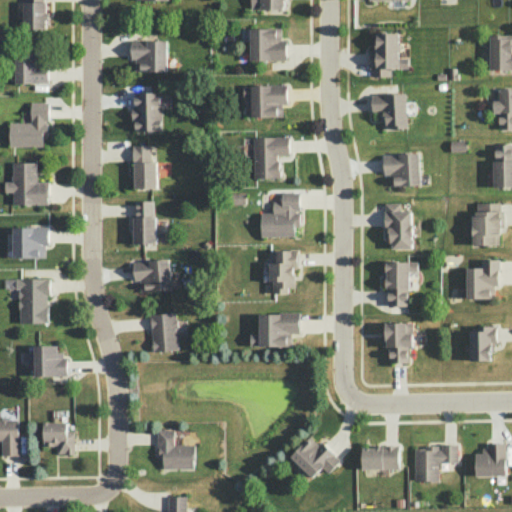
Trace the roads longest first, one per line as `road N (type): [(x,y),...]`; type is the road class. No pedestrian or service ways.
road 1 (residential): [(111,485),(114,376),(90,294),(89,0)]
road 2 (residential): [(329,0),(332,137),(342,180),(343,386),(353,404)]
road 3 (residential): [(353,404),(511,401)]
